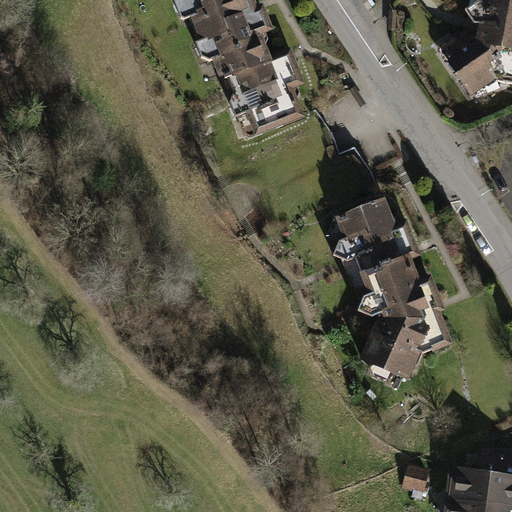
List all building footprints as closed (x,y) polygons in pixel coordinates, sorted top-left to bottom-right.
[(239,0),(177,0),(203,58),(256,37),(239,0)] [(511,0),(477,0),(470,33),(511,60),(511,0)] [(256,37),(203,58),(222,104),(275,83),(256,37)] [(473,42),(446,58),(467,91),(493,75),(473,42)] [(380,324),(362,366),(411,387),(423,359),(426,361),(435,357),(435,359),(456,351),(444,319),(449,317),(435,280),(423,285),(415,264),(425,260),(410,223),(398,228),(388,201),(337,221),(345,243),(341,245),(335,260),(350,265),(358,263),(371,301),(366,303),(360,318),(375,324),(379,322),(380,324)] [(480,468),(452,464),(446,511),(511,511),(511,453),(482,450),(480,468)] [(431,469),(409,463),(402,489),(424,494),(431,469)]
